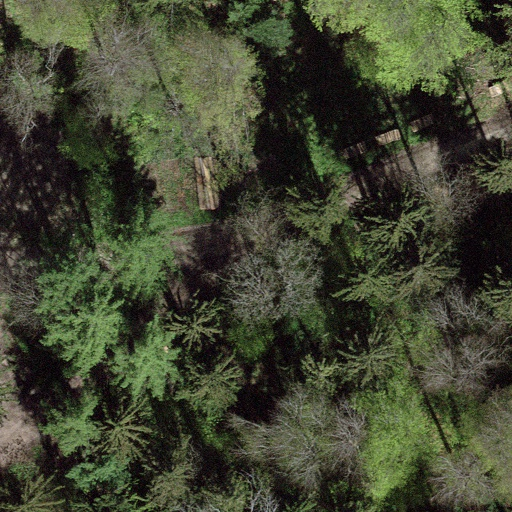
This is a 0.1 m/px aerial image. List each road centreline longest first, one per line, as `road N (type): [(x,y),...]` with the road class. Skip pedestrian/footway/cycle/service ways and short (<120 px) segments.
road 1 (track): [(246,236),(12,445),(0,415)]
road 2 (track): [(511,125),(246,236)]
road 3 (track): [(0,258),(98,265),(246,236)]
